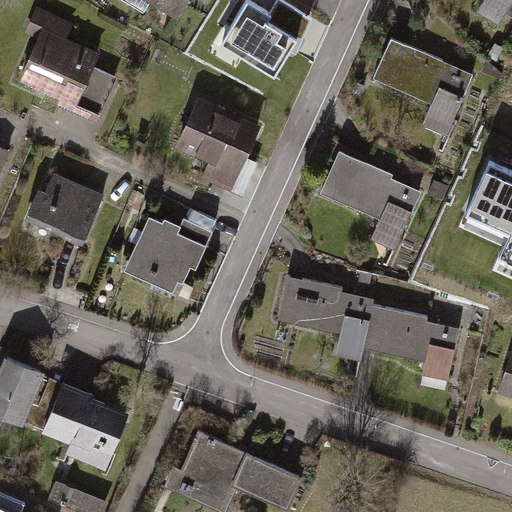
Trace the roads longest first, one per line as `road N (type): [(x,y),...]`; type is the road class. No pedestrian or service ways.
road 1 (residential): [(198,369),(363,0)]
road 2 (residential): [(198,369),(511,475)]
road 3 (unknown): [(260,231),(35,130),(2,128)]
road 4 (residential): [(0,308),(198,369)]
